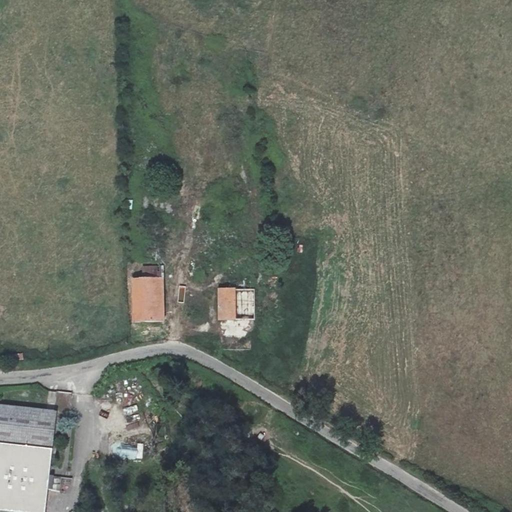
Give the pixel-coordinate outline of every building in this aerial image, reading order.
[(173,245),(180,227),(141,212),(134,230),(173,245)] [(144,278),(162,277),(161,267),(143,268),(144,278)] [(167,324),(166,282),(135,283),(136,324),(167,324)] [(253,292),(239,292),(240,322),(253,322),(253,292)] [(237,293),(223,293),(224,323),(237,322),(237,293)] [(61,416),(0,409),(0,511),(51,511),(53,496),(58,497),(60,478),(54,477),(61,416)] [(270,437),(281,445),(289,434),(278,426),(270,437)]
